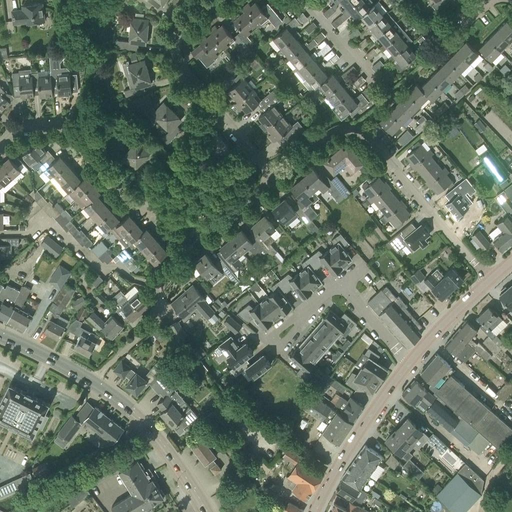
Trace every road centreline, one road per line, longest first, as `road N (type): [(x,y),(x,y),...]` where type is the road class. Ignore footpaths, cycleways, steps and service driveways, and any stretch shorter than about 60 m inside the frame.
road 1 (secondary): [(206,511),(130,409),(0,335)]
road 2 (residential): [(272,180),(179,66),(179,26),(214,0)]
road 3 (residential): [(0,147),(17,133),(58,126),(130,200),(184,227)]
road 4 (residential): [(487,281),(358,127)]
road 5 (secondary): [(313,511),(350,442),(409,363)]
road 6 (residential): [(105,366),(161,317),(158,284),(180,261),(184,227)]
road 7 (residential): [(387,97),(487,0)]
road 8 (residential): [(387,97),(305,0)]
